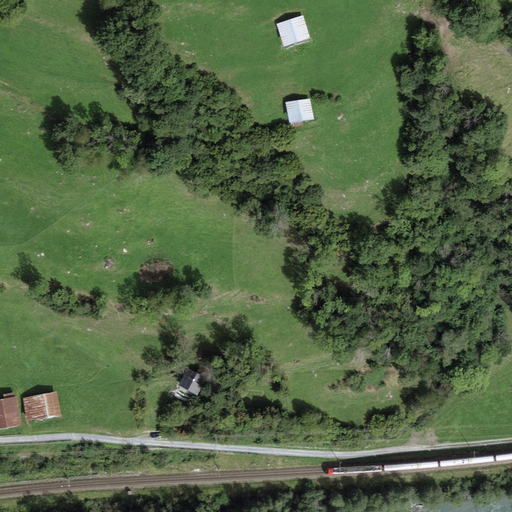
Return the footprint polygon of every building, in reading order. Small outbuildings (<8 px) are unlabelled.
[(305,19),(281,28),(289,51),(313,42),(305,19)] [(317,103),(292,107),(295,127),(320,123),(317,103)] [(213,378),(191,368),(183,385),(205,395),(213,378)] [(61,393),(29,399),(33,422),(66,417),(61,393)] [(20,397),(0,400),(0,427),(25,422),(20,397)]
